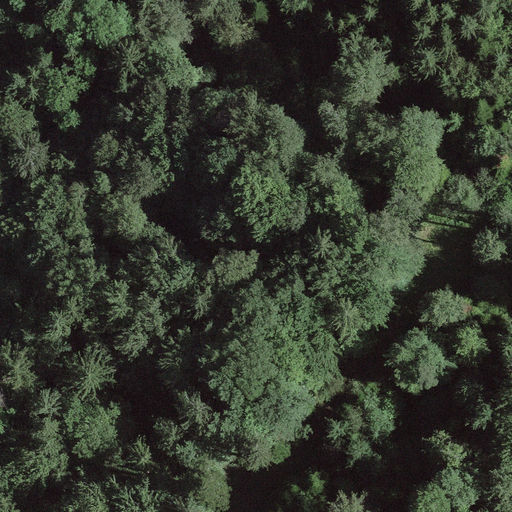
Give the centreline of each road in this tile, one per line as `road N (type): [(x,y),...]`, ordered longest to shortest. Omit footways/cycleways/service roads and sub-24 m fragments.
road 1 (track): [(252,511),(448,259),(478,227),(511,215)]
road 2 (track): [(511,15),(414,100)]
